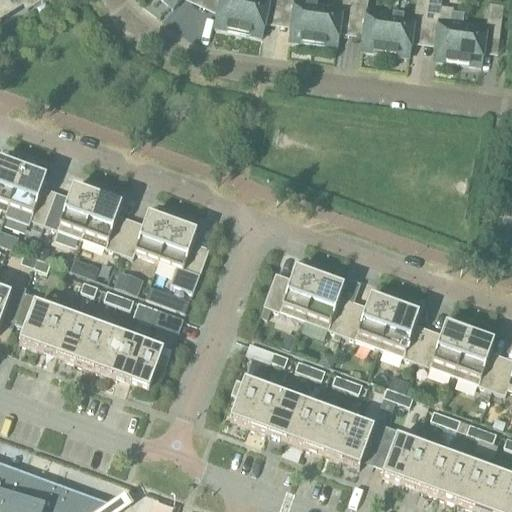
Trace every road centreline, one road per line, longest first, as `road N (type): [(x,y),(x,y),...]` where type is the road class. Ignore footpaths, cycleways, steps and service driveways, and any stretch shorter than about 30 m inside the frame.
road 1 (residential): [(511,106),(204,63),(149,37),(112,0)]
road 2 (residential): [(259,221),(0,125)]
road 3 (residential): [(511,313),(259,221)]
road 4 (residential): [(173,451),(259,221)]
road 5 (residential): [(173,451),(137,450),(0,400)]
